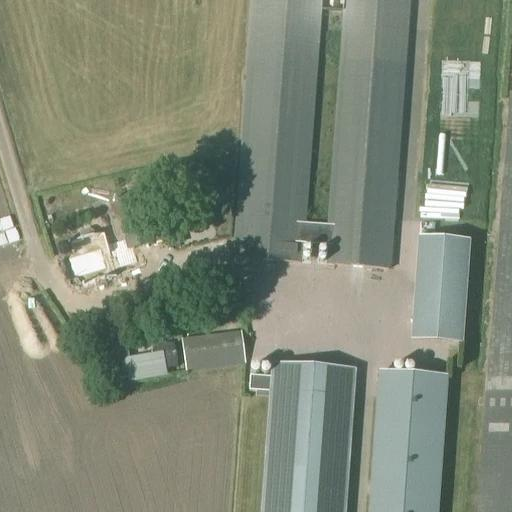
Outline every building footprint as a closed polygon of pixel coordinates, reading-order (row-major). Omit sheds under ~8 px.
[(303,229),(319,0),(253,0),(234,259),(300,264),(302,245),(303,229)] [(388,271),(407,0),(345,0),(329,231),(327,247),(326,266),(388,271)] [(477,511),(511,511),(511,94),(477,511)] [(425,192),(434,196),(442,176),(433,172),(425,192)] [(126,226),(121,227),(128,250),(209,228),(202,205),(154,218),(126,226)] [(80,242),(71,244),(83,286),(117,276),(105,234),(93,238),(93,234),(89,230),(80,233),(79,237),(80,242)] [(413,317),(411,341),(461,345),(463,321),(468,243),(418,239),(413,317)] [(249,282),(234,284),(237,308),(252,306),(249,282)] [(190,338),(233,333),(232,325),(189,329),(190,338)] [(241,333),(181,341),(185,372),(245,364),(241,336),(241,333)] [(270,394),(261,511),(343,511),(353,373),(272,367),(271,379),(249,378),(249,392),(270,394)] [(378,376),(368,511),(436,511),(446,381),(378,376)]
